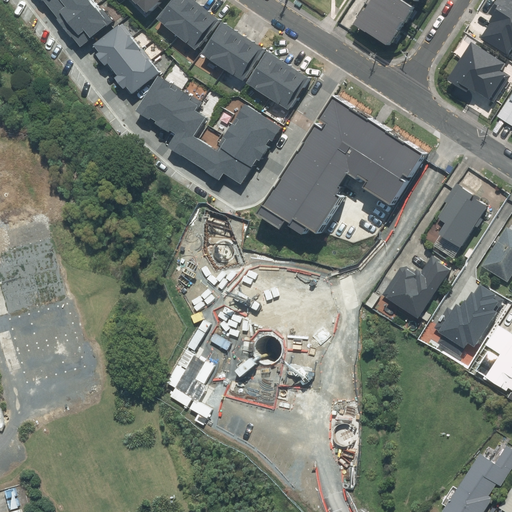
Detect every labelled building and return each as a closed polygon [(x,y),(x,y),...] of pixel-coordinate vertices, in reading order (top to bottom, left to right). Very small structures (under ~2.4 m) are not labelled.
[(111,25),(90,0),(42,0),(83,49),(111,25)] [(140,0),(151,12),(164,0),(140,0)] [(192,0),(170,0),(156,20),(196,49),(218,18),(192,0)] [(412,6),(402,0),(371,0),(357,23),(389,43),(412,6)] [(511,57),(511,0),(499,0),(489,18),(495,22),(483,40),(511,57)] [(262,49),(223,23),(203,53),(241,80),(262,49)] [(141,50),(120,25),(96,44),(101,50),(97,54),(107,66),(112,63),(121,74),(117,77),(128,90),(132,86),(136,92),(160,72),(148,59),(151,57),(143,48),(141,50)] [(51,31),(42,39),(55,53),(64,44),(51,31)] [(508,61),(477,42),(453,80),(492,104),(511,74),(503,69),(508,61)] [(267,51),(246,84),(286,110),(307,77),(267,51)] [(225,173),(243,184),(254,166),(224,148),(221,153),(194,136),(206,116),(195,110),(199,103),(159,79),(139,113),(150,120),(152,117),(178,133),(168,149),(221,180),(225,173)] [(389,202),(420,152),(328,96),(255,213),(279,227),(284,218),(288,221),(292,216),(314,230),(337,193),(333,191),(344,174),(352,180),(355,176),(363,181),(360,184),(389,202)] [(511,97),(499,117),(511,125),(511,97)] [(255,167),(280,126),(244,105),(219,146),(224,148),(254,166),(255,167)] [(476,196),(457,184),(446,202),(449,204),(439,218),(442,220),(442,221),(448,225),(441,236),(462,250),(490,207),(478,200),(476,203),(473,202),(476,196)] [(509,283),(511,279),(511,230),(509,228),(484,268),(509,283)] [(49,238),(0,251),(0,290),(7,315),(66,298),(49,238)] [(421,320),(453,271),(441,263),(442,262),(433,256),(422,272),(418,269),(415,273),(408,267),(402,268),(384,295),(421,320)] [(440,333),(465,349),(470,341),(478,346),(500,312),(498,310),(505,299),(483,285),(476,296),(472,293),(463,307),(459,305),(454,312),(448,309),(443,317),(448,321),(440,333)] [(382,296),(375,292),(367,304),(373,308),(382,296)] [(511,333),(500,325),(487,346),(501,354),(486,377),(509,392),(511,389),(511,333)] [(9,330),(0,332),(0,344),(7,366),(19,362),(9,330)] [(64,376),(58,358),(8,373),(13,391),(64,376)] [(445,511),(446,511),(486,511),(495,498),(490,495),(497,484),(502,487),(506,480),(511,470),(511,449),(500,442),(493,451),(485,446),(480,454),(445,511)] [(22,511),(15,485),(0,489),(0,511),(22,511)] [(511,511),(511,488),(500,508),(506,511),(511,511)]
